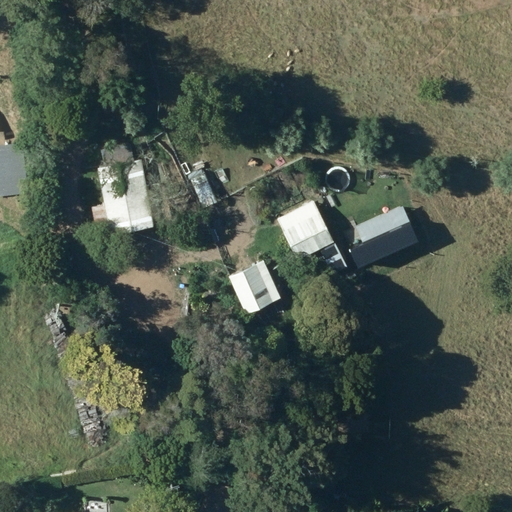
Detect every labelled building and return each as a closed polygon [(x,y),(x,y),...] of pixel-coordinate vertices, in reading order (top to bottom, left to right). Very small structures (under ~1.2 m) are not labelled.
[(155,228),(142,161),(99,169),(112,237),(155,228)] [(221,205),(205,171),(190,178),(206,212),(221,205)] [(278,221),(299,262),(336,242),(316,202),(278,221)] [(283,299),(264,261),(241,272),(261,310),(283,299)] [(109,511),(109,504),(80,505),(80,500),(43,501),(43,511),(109,511)]
